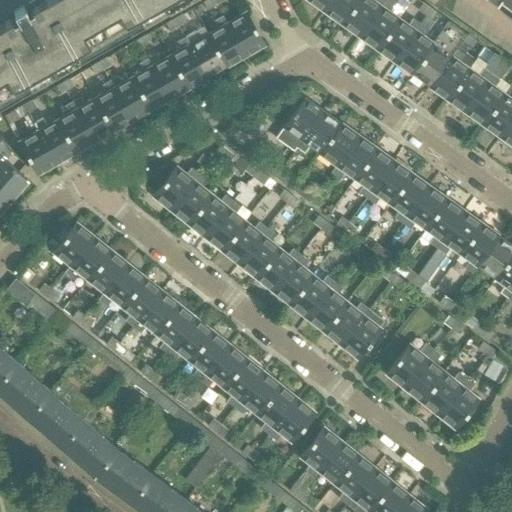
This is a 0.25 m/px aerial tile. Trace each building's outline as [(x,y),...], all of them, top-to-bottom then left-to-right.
[(0,112),(196,0),(43,0),(40,2),(40,1),(39,2),(37,0),(33,0),(13,12),(16,17),(12,20),(11,18),(10,18),(10,19),(0,24),(0,112)] [(215,6),(211,0),(207,0),(203,3),(207,11),(215,6)] [(310,0),(324,10),(330,0),(310,0)] [(330,0),(324,10),(342,22),(357,0),(330,0)] [(371,0),(371,1),(369,0),(357,0),(342,22),(359,35),(383,0),(371,0)] [(395,0),(383,0),(359,35),(377,47),(397,19),(387,12),(395,0)] [(417,10),(425,16),(430,9),(422,3),(417,10)] [(430,9),(425,16),(426,16),(420,24),(427,30),(433,22),(438,14),(430,9)] [(246,13),(226,25),(244,54),(263,43),(246,13)] [(181,15),(173,19),(177,27),(186,22),(181,15)] [(217,30),(208,35),(225,65),(244,54),(226,25),(221,16),(212,21),(217,30)] [(377,47),(395,60),(420,24),(411,18),(406,26),(397,19),(377,47)] [(177,27),(173,19),(165,24),(169,32),(177,27)] [(412,72),(430,85),(466,34),(448,21),(431,44),(412,72)] [(395,60),(412,72),(431,44),(422,37),(427,30),(420,24),(395,60)] [(192,33),(184,37),(206,76),(225,65),(208,35),(197,41),(192,33)] [(430,85),(447,98),(467,69),(466,69),(474,59),(464,52),(468,47),(473,40),(466,34),(430,85)] [(144,36),(135,41),(140,48),(148,43),(144,36)] [(180,51),(171,56),(188,86),(206,76),(184,37),(175,42),(180,51)] [(140,48),(135,41),(127,46),(131,53),(140,48)] [(476,76),(467,69),(447,98),(465,110),(501,59),(498,56),(493,53),(485,63),(475,56),(474,59),(483,66),(476,76)] [(154,54),(147,58),(169,97),(188,86),(171,56),(159,63),(154,54)] [(106,58),(98,62),(102,70),(110,65),(106,58)] [(142,72),(133,78),(150,108),(169,97),(147,58),(137,64),(142,72)] [(465,110),(482,123),(502,95),(492,87),(497,80),(499,80),(500,79),(510,65),(501,59),(465,110)] [(102,70),(98,62),(90,67),(94,74),(102,70)] [(109,80),(110,82),(131,118),(150,108),(133,78),(121,84),(116,76),(109,80)] [(69,79),(60,84),(64,91),(73,86),(69,79)] [(105,94),(95,99),(112,129),(131,118),(110,82),(101,87),(105,94)] [(64,91),(60,84),(52,88),(56,96),(64,91)] [(482,123),(500,135),(511,118),(511,99),(511,101),(502,95),(482,123)] [(288,141),(295,147),(321,111),(303,98),(283,126),(293,133),(288,141)] [(95,99),(77,110),(94,140),(112,129),(95,99)] [(31,100),(23,105),(27,112),(35,108),(31,100)] [(27,112),(23,105),(14,110),(18,117),(27,112)] [(77,110),(58,121),(75,151),(94,140),(77,110)] [(309,145),(319,151),(339,124),(321,111),(295,147),(304,153),(309,145)] [(511,118),(500,135),(511,143),(511,118)] [(34,123),(35,125),(56,161),(75,151),(58,121),(46,127),(41,119),(34,123)] [(319,151),(337,164),(356,136),(339,124),(319,151)] [(56,161),(35,125),(29,129),(32,135),(19,143),(36,172),(56,161)] [(345,170),(354,176),(374,149),(356,136),(337,164),(331,172),(339,178),(345,170)] [(216,149),(234,163),(239,156),(222,142),(221,144),(216,149)] [(248,156),(274,176),(279,169),(272,164),(274,161),(256,147),(248,156)] [(358,192),(366,197),(391,161),(374,149),(354,176),(364,184),(358,192)] [(195,159),(203,166),(209,159),(201,152),(195,159)] [(234,163),(247,173),(252,166),(239,156),(234,163)] [(2,157),(0,158),(0,186),(12,197),(27,179),(2,157)] [(380,195),(389,202),(409,174),(391,161),(366,197),(374,203),(380,195)] [(252,166),(247,173),(259,182),(265,175),(252,166)] [(153,194),(171,208),(198,174),(190,167),(184,175),(175,167),(153,194)] [(291,178),(279,169),(274,176),(282,182),(283,182),(292,189),(296,183),(297,183),(291,178)] [(171,208),(187,221),(209,194),(200,187),(206,180),(198,174),(171,208)] [(393,217),(401,223),(427,186),(409,174),(389,202),(399,209),(393,217)] [(291,190),(309,203),(314,196),(307,191),(296,183),(292,189),(291,190)] [(0,186),(0,210),(12,197),(0,186)] [(415,220),(425,227),(445,199),(427,186),(401,223),(409,228),(415,220)] [(291,196),(284,190),(278,197),(286,203),(291,196)] [(187,221),(204,234),(225,207),(226,208),(230,202),(232,200),(225,195),(219,202),(209,194),(187,221)] [(299,202),(291,196),(286,203),(293,209),(299,202)] [(314,196),(309,203),(317,209),(322,202),(314,196)] [(430,244),(436,248),(462,212),(445,199),(425,227),(435,234),(430,240),(430,244)] [(204,234),(221,248),(243,221),(233,214),(226,208),(225,207),(204,234)] [(450,245),(460,252),(480,225),(462,212),(436,248),(444,254),(450,245)] [(312,223),(319,229),(325,222),(317,216),(312,223)] [(336,224),(343,229),(348,223),(341,217),(336,224)] [(221,248),(238,261),(265,227),(258,222),(253,229),(243,221),(221,248)] [(325,222),(319,229),(327,235),(333,228),(325,222)] [(53,250),(70,264),(71,264),(92,237),(75,223),(53,250)] [(348,223),(343,229),(351,235),(356,229),(348,223)] [(472,273),(478,265),(498,237),(480,225),(460,252),(469,259),(464,267),(472,273)] [(238,261),(255,275),(276,248),(267,240),(273,233),(265,227),(238,261)] [(78,270),(88,278),(109,251),(92,237),(71,264),(70,264),(64,271),(72,277),(78,270)] [(478,265),(495,278),(511,254),(511,247),(498,237),(478,265)] [(347,250),(354,256),(360,249),(352,243),(347,250)] [(370,250),(378,256),(383,249),(375,243),(370,250)] [(255,275),(272,289),(299,254),(292,249),(287,256),(276,248),(255,275)] [(360,249),(354,256),(362,262),(368,255),(360,249)] [(383,249),(378,256),(385,262),(391,255),(383,249)] [(88,278),(105,291),(126,264),(109,251),(88,278)] [(272,289),(289,302),(310,275),(294,262),(300,255),(299,254),(272,289)] [(499,293),(507,299),(511,291),(511,254),(495,278),(505,284),(499,293)] [(112,297),(122,304),(143,278),(126,264),(105,291),(99,299),(106,304),(112,297)] [(20,275),(34,286),(41,278),(27,267),(20,275)] [(381,276),(389,282),(394,275),(386,269),(381,276)] [(404,277),(412,283),(417,276),(410,270),(404,277)] [(289,302),(306,315),(333,281),(326,276),(320,283),(310,275),(289,302)] [(394,275),(389,282),(396,288),(402,281),(394,275)] [(417,276),(412,283),(420,289),(425,282),(422,279),(417,276)] [(294,511),(308,511),(15,278),(5,289),(25,305),(29,300),(36,306),(30,313),(46,326),(52,319),(121,374),(210,445),(184,479),(195,488),(220,453),(221,454),(234,464),(294,511)] [(124,319),(132,326),(159,291),(143,278),(122,304),(131,312),(124,319)] [(306,315),(323,329),(344,302),(335,295),(341,288),(333,281),(306,315)] [(38,290),(46,296),(51,289),(43,283),(38,290)] [(51,289),(46,296),(53,302),(59,295),(51,289)] [(146,324),(155,331),(177,305),(159,291),(132,326),(139,332),(146,324)] [(438,303),(446,309),(451,302),(444,296),(438,303)] [(323,329),(340,342),(367,308),(360,303),(354,310),(344,302),(323,329)] [(451,302),(446,309),(454,315),(459,308),(451,302)] [(158,347),(165,353),(193,318),(177,305),(155,331),(164,339),(158,347)] [(367,308),(340,342),(358,357),(379,330),(378,328),(383,321),(367,308)] [(72,317),(80,323),(85,316),(78,310),(72,317)] [(471,311),(464,321),(473,329),(478,322),(479,320),(477,318),(478,316),(471,311)] [(85,316),(80,323),(87,329),(93,322),(85,316)] [(456,322),(448,316),(443,323),(450,329),(456,322)] [(180,351),(190,359),(211,332),(193,318),(165,353),(173,359),(180,351)] [(456,322),(450,329),(458,335),(463,328),(456,322)] [(473,329),(480,334),(485,327),(478,322),(473,329)] [(480,334),(488,341),(494,334),(485,327),(480,334)] [(192,374),(200,380),(228,345),(211,332),(190,359),(198,366),(192,374)] [(106,344),(113,350),(119,343),(111,337),(106,344)] [(477,349),(484,355),(490,348),(482,342),(477,349)] [(119,343),(113,350),(121,356),(126,349),(119,343)] [(386,372),(404,386),(432,350),(425,344),(417,353),(408,345),(386,372)] [(200,380),(208,386),(214,378),(223,385),(245,359),(228,345),(200,380)] [(0,379),(16,361),(0,347),(0,379)] [(490,348),(484,355),(500,367),(494,379),(501,384),(511,367),(511,364),(497,354),(490,348)] [(404,386),(421,399),(442,372),(432,364),(439,356),(432,350),(404,386)] [(226,400),(234,407),(261,372),(245,359),(223,385),(232,392),(226,400)] [(0,379),(0,392),(27,416),(49,390),(16,361),(0,379)] [(139,371),(147,377),(152,370),(144,364),(139,371)] [(152,370),(147,377),(154,383),(159,376),(152,370)] [(247,405),(257,412),(278,385),(261,372),(234,407),(241,412),(247,405)] [(421,399),(438,413),(465,379),(457,373),(452,380),(442,372),(421,399)] [(465,379),(438,413),(456,427),(477,400),(467,392),(472,385),(465,379)] [(260,427),(267,433),(295,399),(278,385),(257,412),(266,419),(260,427)] [(27,416),(60,445),(83,419),(49,390),(27,416)] [(174,398),(181,404),(186,397),(179,391),(174,398)] [(186,397),(181,404),(188,410),(194,403),(186,397)] [(295,399),(267,433),(275,439),(281,432),(292,440),(313,413),(295,399)] [(207,425),(215,431),(220,424),(213,418),(207,425)] [(93,474),(94,475),(116,448),(115,448),(83,419),(60,445),(93,474)] [(220,424),(215,431),(223,437),(228,430),(225,427),(220,424)] [(312,476),(318,469),(339,442),(321,428),(300,455),(310,463),(304,470),(312,476)] [(318,469),(335,483),(356,456),(339,442),(318,469)] [(241,452),(249,458),(254,451),(247,445),(241,452)] [(94,475),(130,501),(150,473),(116,448),(94,475)] [(254,451),(249,458),(256,464),(262,457),(254,451)] [(345,503),(351,497),(373,469),(356,456),(335,483),(344,490),(338,497),(345,503)] [(360,502),(368,509),(390,482),(373,469),(351,497),(359,503),(360,502)] [(289,489),(297,496),(302,489),(312,476),(304,470),(294,483),(289,489)] [(130,501),(144,511),(176,511),(186,500),(150,473),(130,501)] [(368,509),(371,511),(394,511),(407,496),(390,482),(368,509)] [(297,496),(304,502),(310,495),(302,489),(297,496)] [(407,496),(394,511),(423,511),(425,510),(407,496)] [(202,511),(186,500),(176,511),(202,511)]
